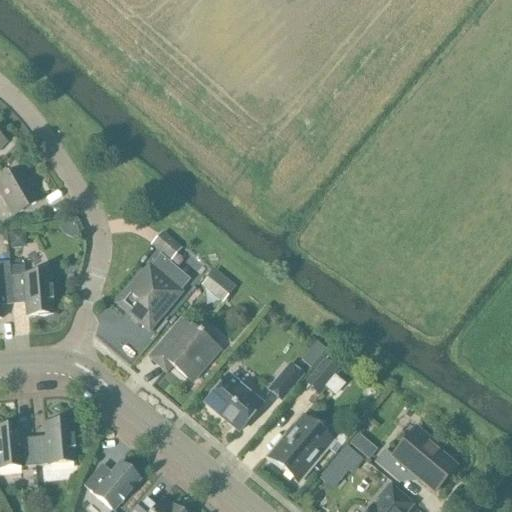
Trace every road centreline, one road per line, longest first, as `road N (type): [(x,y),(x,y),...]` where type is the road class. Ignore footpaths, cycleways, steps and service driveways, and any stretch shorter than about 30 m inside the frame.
road 1 (unclassified): [(71,362),(101,248),(99,227),(0,90)]
road 2 (residential): [(252,511),(71,362)]
